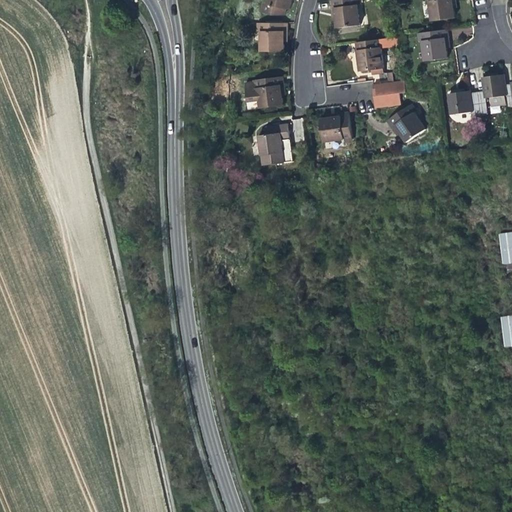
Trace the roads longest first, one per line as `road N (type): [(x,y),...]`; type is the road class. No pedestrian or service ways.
road 1 (unclassified): [(173,511),(87,130),(88,0)]
road 2 (tertiary): [(240,511),(196,355),(174,43)]
road 3 (residential): [(305,0),(298,98),(356,92)]
